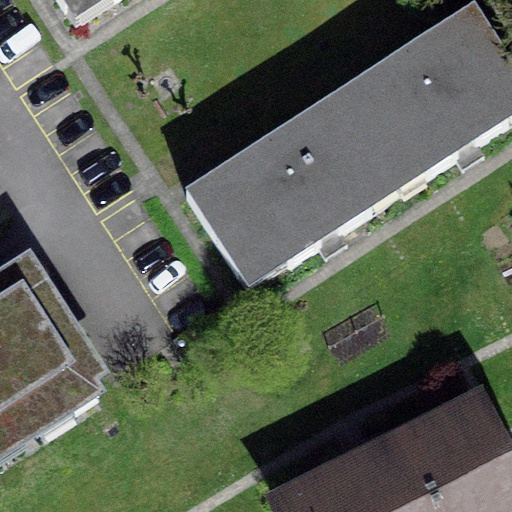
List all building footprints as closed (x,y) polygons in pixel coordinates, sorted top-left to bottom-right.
[(56,0),(76,29),(120,0),(56,0)] [(511,74),(474,15),(335,104),(398,201),(511,127),(511,74)] [(249,297),(398,201),(335,104),(186,200),(249,297)] [(26,275),(0,291),(0,440),(94,380),(26,275)] [(511,511),(511,479),(478,412),(278,511),(511,511)]
